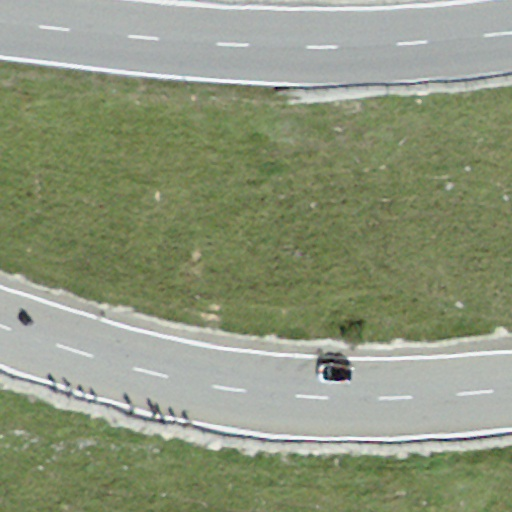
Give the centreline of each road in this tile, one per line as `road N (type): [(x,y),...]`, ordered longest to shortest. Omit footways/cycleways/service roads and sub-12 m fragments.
road 1 (primary): [(0,326),(204,385),(389,397),(511,388)]
road 2 (primary): [(511,33),(251,46),(0,22)]
